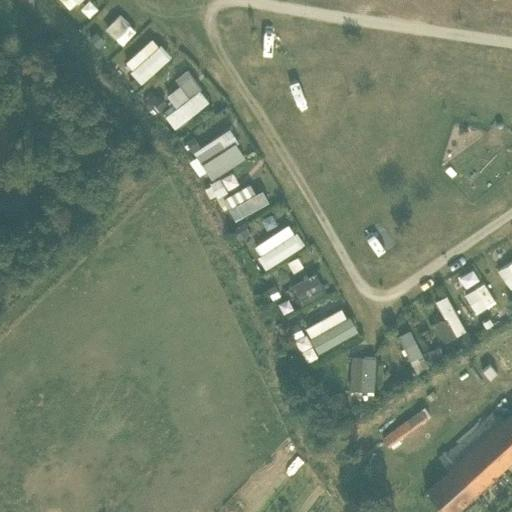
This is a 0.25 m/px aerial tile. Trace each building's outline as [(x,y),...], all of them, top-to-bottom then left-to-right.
[(62,0),(70,8),(79,0),(62,0)] [(120,12),(106,26),(122,43),(137,29),(120,12)] [(125,62),(143,81),(171,55),(154,36),(125,62)] [(175,127),(210,99),(189,73),(165,93),(174,103),(163,113),(175,127)] [(230,127),(193,148),(210,178),(247,157),(230,127)] [(269,201),(263,187),(254,191),(250,183),(219,197),(230,220),(269,201)] [(266,266),(303,244),(290,222),(253,244),(266,266)] [(511,259),(498,268),(510,286),(511,285),(511,259)] [(458,275),(463,286),(479,279),(474,268),(458,275)] [(289,283),(299,304),(327,291),(316,270),(289,283)] [(485,281),(466,293),(479,313),(498,301),(485,281)] [(435,299),(445,317),(436,321),(445,340),(466,329),(447,293),(435,299)] [(307,360),(357,331),(342,305),(305,326),(309,334),(296,341),(307,360)] [(415,372),(428,366),(410,327),(398,332),(415,372)] [(511,350),(507,344),(492,356),(507,375),(511,370),(511,350)] [(376,356),(351,355),(350,389),(375,390),(376,356)] [(382,437),(389,446),(430,415),(424,406),(382,437)] [(446,511),(453,511),(504,467),(511,459),(511,418),(508,414),(490,431),(482,421),(448,452),(446,450),(436,459),(447,472),(427,490),(446,511)]
